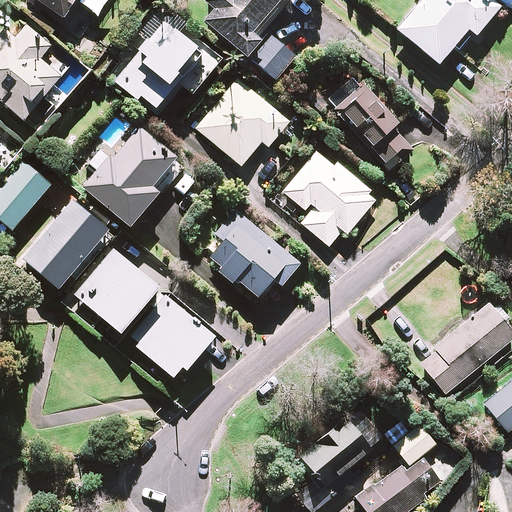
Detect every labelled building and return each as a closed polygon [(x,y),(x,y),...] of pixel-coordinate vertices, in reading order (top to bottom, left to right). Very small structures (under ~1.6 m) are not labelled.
[(33,0),(66,22),(79,3),(100,17),(111,0),(110,0),(33,0)] [(206,22),(247,56),(277,82),(299,56),(268,31),(293,0),(211,0),(209,3),(216,10),(206,22)] [(501,9),(490,0),(424,0),(399,31),(441,66),(470,31),(477,37),(501,9)] [(220,64),(167,21),(117,83),(139,101),(143,97),(159,111),(180,84),(194,96),(220,64)] [(52,47),(27,27),(0,59),(0,103),(23,122),(60,76),(41,60),(52,47)] [(113,45),(96,28),(75,47),(93,65),(113,45)] [(420,145),(354,75),(326,102),(392,171),(420,145)] [(290,124),(239,81),(198,130),(242,167),(263,142),(270,148),(290,124)] [(177,162),(140,130),(113,161),(100,150),(89,163),(99,172),(85,188),(133,229),(162,195),(154,188),(177,162)] [(336,168),(318,153),(284,193),(310,215),(302,224),(330,247),(343,231),(348,235),(378,200),(338,166),(336,168)] [(53,187),(24,162),(0,190),(0,220),(14,232),(53,187)] [(113,232),(76,200),(24,259),(60,291),(113,232)] [(302,266),(237,212),(200,257),(235,285),(239,281),(261,299),(276,281),(284,287),(302,266)] [(162,290),(114,251),(77,296),(124,335),(162,290)] [(217,339),(173,302),(136,346),(180,383),(217,339)] [(511,340),(511,330),(490,304),(419,362),(447,395),(511,340)] [(511,383),(486,405),(509,433),(511,430),(511,383)] [(312,511),(314,511),(334,497),(356,479),(353,476),(390,447),(360,409),(301,455),(320,479),(299,495),(312,511)] [(384,433),(395,447),(411,466),(437,444),(421,426),(411,434),(400,420),(384,433)] [(408,471),(404,466),(359,501),(367,511),(408,511),(422,502),(420,499),(441,483),(423,459),(408,471)]
